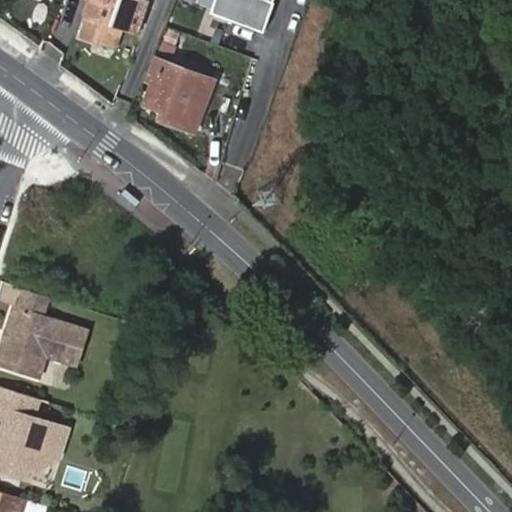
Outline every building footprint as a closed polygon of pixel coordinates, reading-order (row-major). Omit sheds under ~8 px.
[(122,27),(137,32),(146,0),(90,0),(86,14),(90,15),(84,33),(116,45),(122,27)] [(265,32),(277,2),(275,2),(270,0),(216,0),(213,12),(265,32)] [(163,110),(160,118),(196,131),(216,76),(160,56),(150,80),(153,81),(145,103),(163,110)] [(35,290),(29,288),(23,307),(28,309),(35,290)] [(52,315),(59,298),(35,290),(28,309),(23,307),(15,329),(21,331),(17,341),(12,339),(4,362),(47,377),(54,357),(84,367),(97,330),(52,315)] [(15,329),(12,339),(17,341),(21,331),(15,329)] [(38,418),(44,398),(5,385),(0,400),(0,404),(6,407),(21,412),(18,420),(12,422),(8,435),(0,432),(0,466),(27,476),(32,462),(46,466),(50,451),(63,457),(73,430),(38,418)] [(21,412),(6,407),(12,422),(18,420),(21,412)] [(46,466),(63,457),(50,451),(46,466)] [(32,462),(27,476),(46,466),(32,462)] [(29,511),(33,502),(0,490),(0,511),(29,511)] [(50,511),(52,508),(33,502),(29,511),(50,511)]
